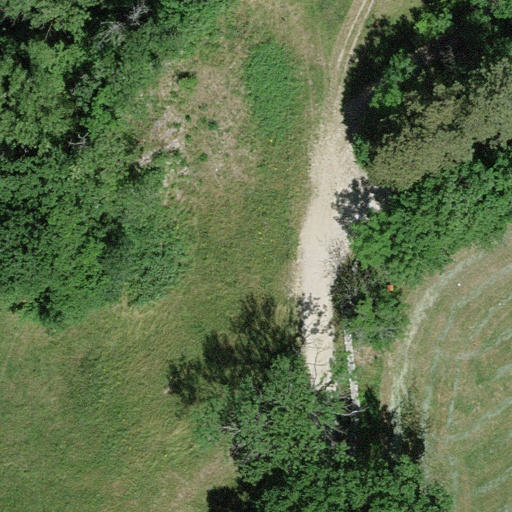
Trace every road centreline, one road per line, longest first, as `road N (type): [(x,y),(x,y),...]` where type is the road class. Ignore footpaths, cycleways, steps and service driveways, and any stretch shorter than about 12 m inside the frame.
road 1 (track): [(315,280),(344,151),(496,0)]
road 2 (track): [(315,280),(511,121)]
road 3 (track): [(318,511),(333,419),(315,280)]
